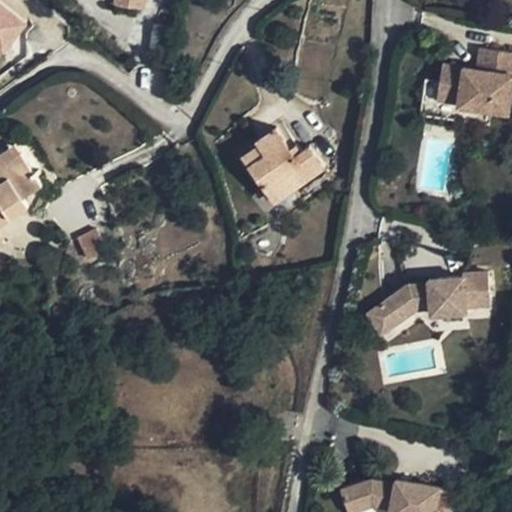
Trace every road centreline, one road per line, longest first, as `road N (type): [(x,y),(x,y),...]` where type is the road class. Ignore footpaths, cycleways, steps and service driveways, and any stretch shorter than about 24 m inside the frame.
road 1 (residential): [(392,0),(385,85),(299,511)]
road 2 (residential): [(270,0),(235,36),(195,107),(181,114),(157,110),(103,62),(77,58),(50,61),(0,93)]
